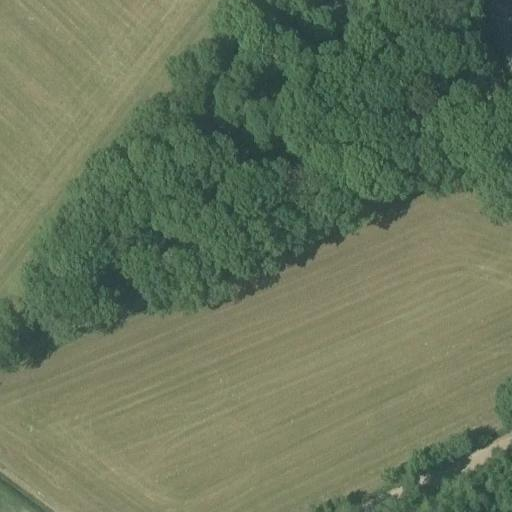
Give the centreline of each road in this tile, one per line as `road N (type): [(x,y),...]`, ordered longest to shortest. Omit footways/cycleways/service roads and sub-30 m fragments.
road 1 (track): [(354,511),(511,436)]
road 2 (unclassified): [(511,159),(489,128),(448,0)]
